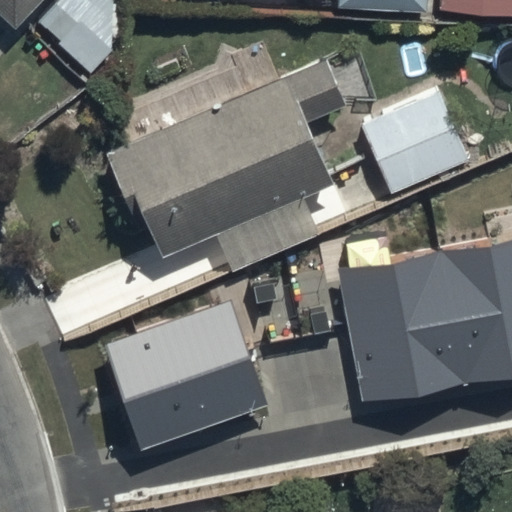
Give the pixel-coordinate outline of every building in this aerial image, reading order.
[(46,0),(0,0),(0,12),(18,30),(46,0)] [(340,0),(340,9),(428,14),(428,0),(340,0)] [(328,60),(108,155),(142,234),(152,230),(165,261),(336,187),(309,126),(350,109),(328,60)] [(433,82),(355,118),(392,190),(493,143),(484,124),(458,136),(433,82)] [(511,236),(339,269),(364,400),(511,371),(511,236)] [(230,300),(104,345),(142,449),(268,405),(230,300)]
